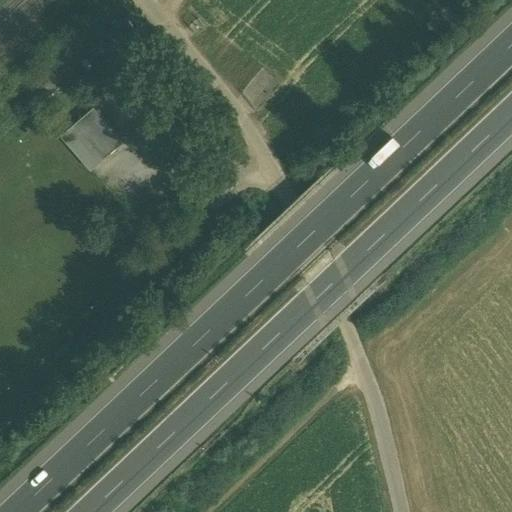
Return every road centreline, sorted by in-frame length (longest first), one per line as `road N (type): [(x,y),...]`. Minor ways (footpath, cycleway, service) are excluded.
road 1 (motorway): [(511,31),(4,511)]
road 2 (motorway): [(75,511),(511,99)]
road 3 (unclassified): [(133,0),(236,111),(263,160),(340,324),(379,427),(397,511)]
road 4 (track): [(0,406),(263,160)]
road 5 (track): [(199,511),(342,380),(359,376)]
